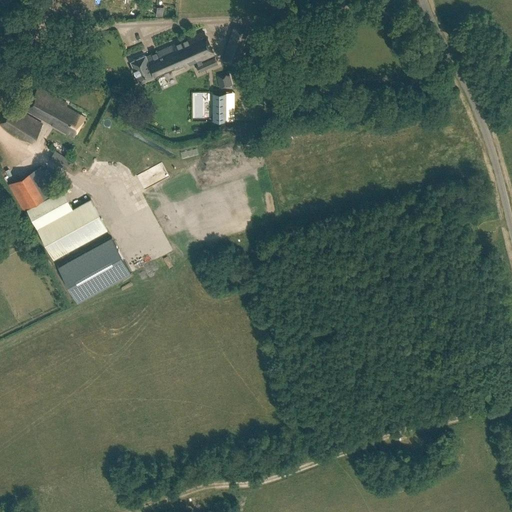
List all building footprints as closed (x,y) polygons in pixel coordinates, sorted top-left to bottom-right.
[(156,15),(163,16),(164,8),(157,6),(156,15)] [(242,63),(246,51),(244,50),(249,29),(234,25),(222,61),(236,65),(238,61),(242,63)] [(186,66),(214,54),(204,32),(147,57),(146,54),(130,61),(139,82),(173,67),(175,69),(185,65),(186,66)] [(199,72),(218,64),(214,57),(196,65),(199,72)] [(220,88),(232,84),(229,72),(216,76),(220,88)] [(74,136),(84,117),(64,106),(66,102),(39,87),(27,109),(74,136)] [(213,92),(213,120),(234,120),(234,99),(223,99),(223,92),(213,92)] [(23,117),(7,108),(0,120),(0,122),(32,142),(42,123),(25,113),(23,117)] [(64,169),(70,160),(55,150),(49,159),(64,169)] [(22,209),(55,191),(41,165),(8,183),(22,209)] [(72,209),(62,190),(26,209),(52,256),(105,228),(90,199),(72,209)] [(122,217),(131,213),(129,208),(120,212),(122,217)] [(112,237),(58,266),(78,302),(131,273),(112,237)]
